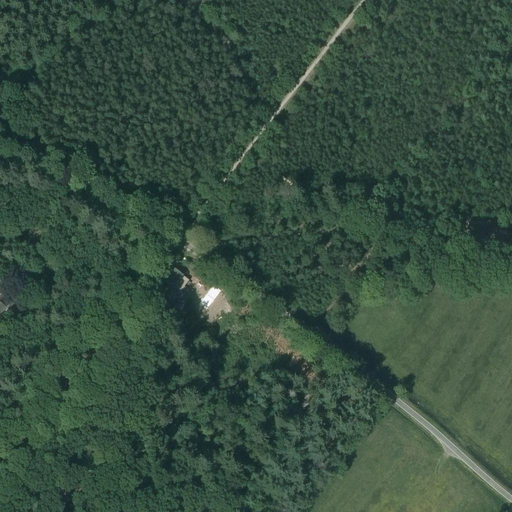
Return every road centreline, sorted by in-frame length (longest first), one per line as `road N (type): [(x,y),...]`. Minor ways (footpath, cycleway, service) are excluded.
road 1 (unclassified): [(511,499),(232,277),(91,187),(0,143)]
road 2 (unknown): [(171,0),(221,36),(255,100),(276,169),(428,267),(511,256)]
road 3 (track): [(175,239),(365,0)]
road 4 (track): [(0,468),(175,239)]
road 5 (track): [(85,0),(0,118)]
